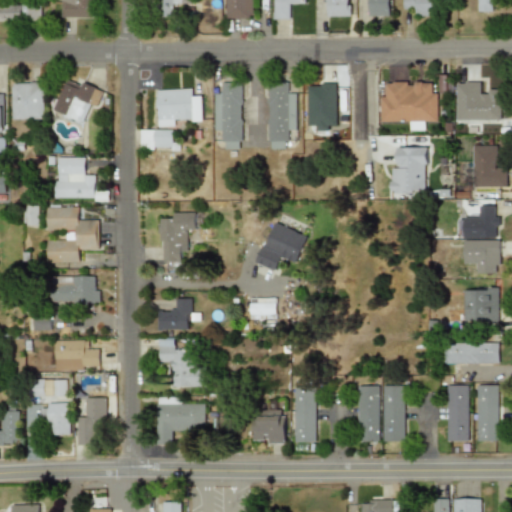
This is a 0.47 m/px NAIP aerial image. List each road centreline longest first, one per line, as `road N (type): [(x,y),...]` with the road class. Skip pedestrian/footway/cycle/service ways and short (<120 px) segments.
road 1 (tertiary): [(0,475),(511,469)]
road 2 (residential): [(0,54),(511,49)]
road 3 (residential): [(122,475),(126,0)]
